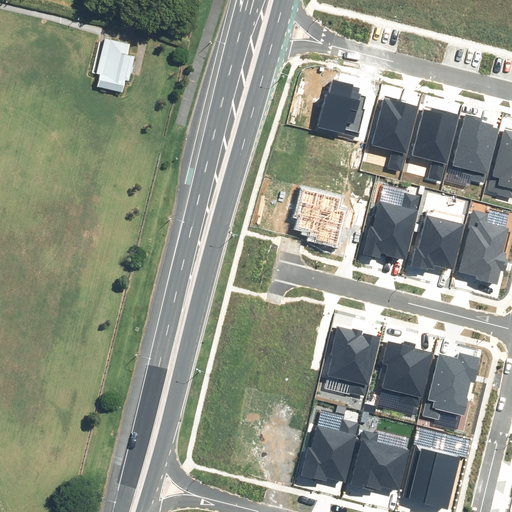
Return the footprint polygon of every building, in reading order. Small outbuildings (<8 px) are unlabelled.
[(130,43),(105,38),(104,43),(99,42),(92,73),(97,74),(97,72),(100,73),(97,86),(122,92),(125,79),(129,79),(135,55),(128,53),(130,43)] [(349,392),(365,396),(367,385),(369,386),(381,338),(363,333),(363,335),(362,335),(363,331),(352,328),(352,330),(337,326),(331,354),(333,355),(328,376),(341,379),(340,383),(351,385),(349,392)] [(400,402),(418,407),(421,398),(422,398),(434,353),(415,348),(417,344),(404,341),(403,345),(387,341),(382,363),(388,364),(382,388),(402,393),(400,402)] [(422,416),(439,419),(441,411),(464,416),(468,398),(467,398),(471,382),(475,383),(481,358),(459,353),(458,359),(439,354),(432,385),(430,385),(422,416)] [(327,478),(346,483),(358,435),(355,435),(358,423),(342,419),(339,430),(317,425),(312,448),(309,447),(301,475),(326,482),(327,478)] [(399,491),(410,450),(377,441),(379,434),(363,430),(361,440),(362,441),(351,485),(373,491),(374,488),(380,490),(381,486),(399,491)] [(448,510),(460,458),(459,457),(460,455),(416,445),(403,499),(448,510)]
